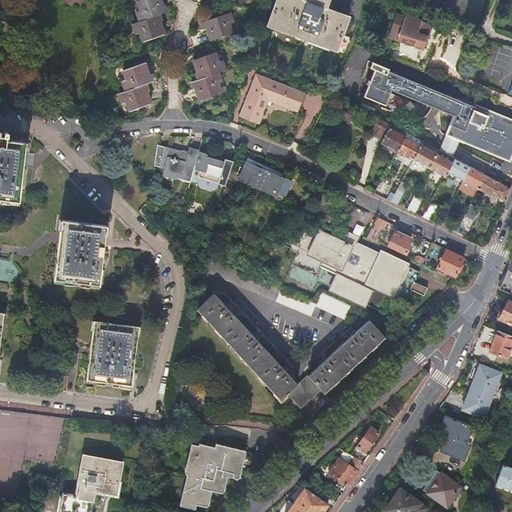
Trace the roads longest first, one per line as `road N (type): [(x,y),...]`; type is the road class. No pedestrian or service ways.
road 1 (residential): [(0,392),(145,403),(177,302),(175,270),(51,138),(28,127)]
road 2 (residential): [(164,126),(228,131),(497,262)]
road 3 (secondary): [(244,511),(423,355)]
road 4 (residential): [(340,511),(420,401)]
road 5 (residential): [(164,126),(28,127)]
